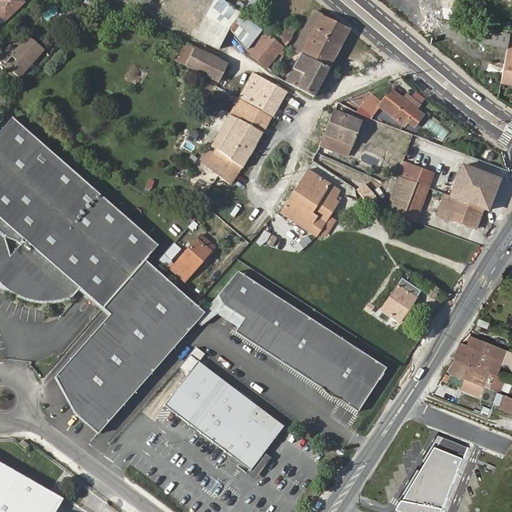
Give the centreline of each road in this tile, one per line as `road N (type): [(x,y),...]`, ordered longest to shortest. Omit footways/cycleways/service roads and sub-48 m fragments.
road 1 (secondary): [(332,511),(511,232)]
road 2 (residential): [(306,110),(291,117),(254,175),(253,188),(279,191),(298,162)]
road 3 (residential): [(27,418),(154,511)]
road 4 (secondary): [(408,52),(511,129)]
